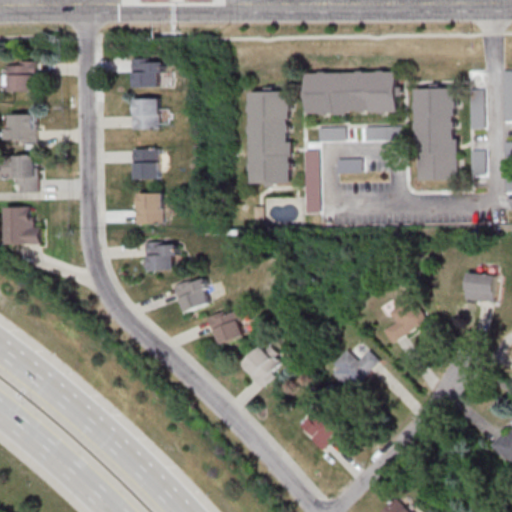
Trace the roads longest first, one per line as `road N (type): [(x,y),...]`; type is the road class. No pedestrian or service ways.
road 1 (residential): [(320,511),(123,313),(107,287),(93,241),(86,0)]
road 2 (secondary): [(1,0),(511,0)]
road 3 (motorway): [(181,511),(76,409),(0,349)]
road 4 (residential): [(335,511),(465,370)]
road 5 (motorway): [(0,413),(111,511)]
